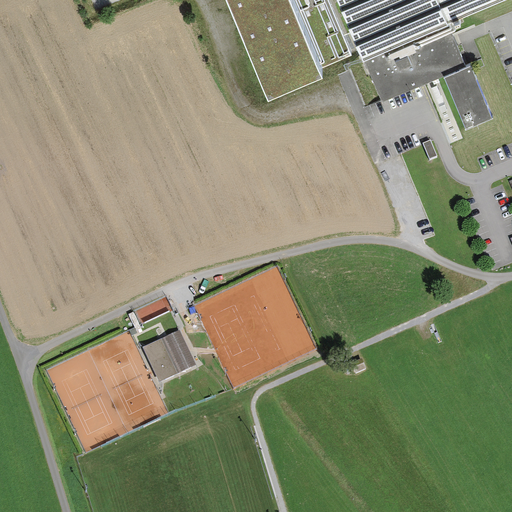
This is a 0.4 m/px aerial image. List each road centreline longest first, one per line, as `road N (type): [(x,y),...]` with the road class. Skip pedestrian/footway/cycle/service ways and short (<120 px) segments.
road 1 (residential): [(511,275),(462,270),(407,244),(362,237),(190,278),(17,357)]
road 2 (track): [(506,276),(268,385),(253,411),(283,511)]
road 3 (residential): [(17,357),(64,511)]
